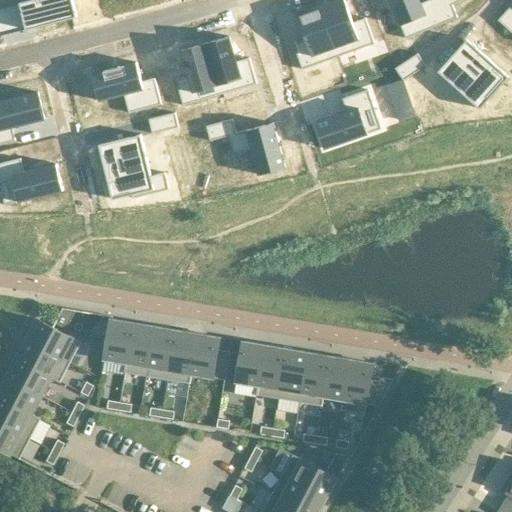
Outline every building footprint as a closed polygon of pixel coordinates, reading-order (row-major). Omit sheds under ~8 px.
[(73,0),(25,0),(0,6),(0,35),(78,16),(73,0)] [(345,0),(336,0),(321,6),(339,56),(375,43),(366,17),(353,22),(345,0)] [(420,0),(390,0),(406,38),(444,23),(434,0),(427,0),(422,3),(420,0)] [(434,0),(444,23),(458,17),(453,4),(462,0),(434,0)] [(511,3),(498,19),(511,31),(511,3)] [(306,39),(293,43),(303,69),(339,56),(321,6),(297,14),(306,39)] [(229,36),(205,43),(220,94),(257,83),(250,57),(237,61),(229,36)] [(455,53),(439,71),(480,108),(509,76),(472,43),(467,39),(455,53)] [(189,75),(176,79),(183,105),(220,94),(205,43),(181,50),(189,75)] [(418,53),(395,68),(404,80),(426,65),(418,53)] [(137,62),(92,74),(99,100),(124,93),(129,112),(162,104),(155,77),(142,81),(137,62)] [(403,79),(388,85),(400,120),(415,115),(403,79)] [(347,111),(316,122),(325,148),(382,128),(368,89),(343,98),(347,111)] [(39,92),(0,101),(0,143),(16,140),(12,126),(45,118),(39,92)] [(175,112),(149,118),(153,133),(179,127),(175,112)] [(233,119),(207,126),(211,140),(229,135),(234,154),(253,149),(259,174),(286,167),(274,122),(236,132),(233,119)] [(118,140),(99,144),(101,150),(113,199),(132,194),(133,198),(170,189),(165,172),(151,175),(141,134),(118,140)] [(21,158),(0,162),(0,186),(4,204),(64,190),(57,163),(24,171),(21,158)] [(63,307),(55,322),(66,328),(76,309),(63,307)] [(37,319),(27,339),(71,362),(75,354),(81,342),(37,318),(37,319)] [(108,341),(105,359),(126,362),(133,323),(112,319),(108,341)] [(126,362),(124,372),(146,376),(146,375),(155,326),(134,323),(133,323),(126,362)] [(146,375),(146,376),(168,379),(177,330),(176,330),(155,326),(146,375)] [(168,379),(190,383),(192,373),(199,334),(198,334),(177,330),(168,379)] [(199,334),(192,373),(203,375),(226,379),(231,351),(229,351),(218,349),(220,337),(199,334)] [(17,358),(16,359),(52,377),(60,382),(61,381),(71,362),(27,339),(17,358)] [(243,341),(237,381),(258,385),(265,345),(243,341)] [(258,385),(256,394),(278,398),(287,349),(265,345),(258,385)] [(278,398),(300,402),(300,401),(309,352),(308,352),(288,349),(287,349),(278,398)] [(300,401),(300,402),(322,405),(324,396),(331,356),(330,356),(309,352),(300,401)] [(331,356),(324,396),(343,399),(350,359),(331,356)] [(7,377),(6,377),(42,396),(52,377),(16,359),(7,377)] [(343,399),(341,409),(342,409),(349,410),(365,413),(367,403),(371,376),(373,363),(351,360),(350,359),(343,399)] [(371,376),(367,403),(379,405),(393,379),(371,376)] [(6,377),(0,389),(0,396),(33,414),(42,396),(6,377)] [(87,381),(81,392),(82,392),(88,396),(94,385),(87,381)] [(0,422),(30,438),(31,438),(41,418),(33,414),(0,396),(0,422)] [(109,400),(107,408),(119,410),(119,409),(120,402),(109,400)] [(78,401),(72,412),(73,412),(80,415),(85,405),(78,401)] [(119,409),(119,410),(131,412),(132,404),(120,402),(119,409)] [(151,407),(150,415),(162,417),(163,409),(151,407)] [(163,409),(162,417),(174,419),(175,411),(163,409)] [(72,412),(67,422),(74,426),(80,416),(80,415),(73,412),(72,412)] [(218,419),(217,426),(229,428),(230,421),(230,420),(218,418),(218,419)] [(0,447),(20,458),(31,438),(30,438),(0,422),(0,447)] [(262,428),(260,434),(261,434),(272,436),(274,428),(262,426),(262,428)] [(274,428),(272,436),(284,438),(286,430),(274,428)] [(304,433),(303,441),(315,443),(316,435),(304,433)] [(316,435),(315,443),(317,443),(327,445),(328,437),(316,435)] [(58,439),(52,450),(59,454),(60,454),(65,443),(58,439)] [(337,439),(336,447),(348,449),(348,448),(349,441),(337,439)] [(256,446),(250,457),(251,457),(258,461),(263,450),(256,446)] [(52,450),(47,460),(54,464),(54,463),(60,454),(59,454),(52,450)] [(293,454),(283,473),(327,497),(337,477),(293,454)] [(250,457),(245,467),(252,471),(258,461),(251,457),(250,457)] [(283,474),(273,493),(309,511),(319,511),(327,497),(283,473),(283,474)] [(511,511),(511,482),(505,493),(508,495),(497,511),(511,511)] [(236,484),(230,495),(238,499),(243,488),(236,484)] [(259,486),(250,504),(263,511),(262,511),(309,511),(273,493),(259,486)] [(229,495),(222,508),(230,511),(235,511),(242,501),(238,499),(230,495),(229,495)]
